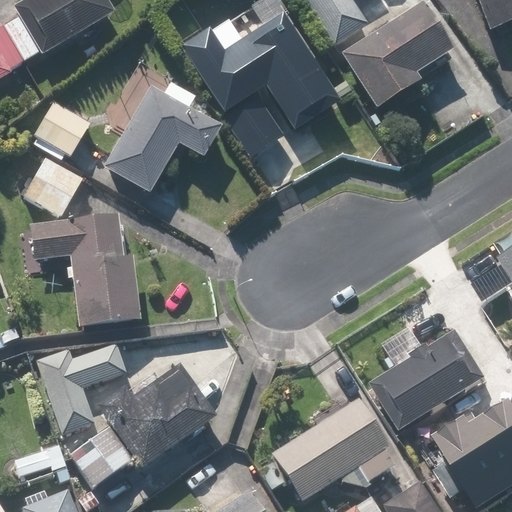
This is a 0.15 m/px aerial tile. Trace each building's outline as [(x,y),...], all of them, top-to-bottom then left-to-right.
[(16,22),(0,32),(22,68),(38,59),(39,61),(110,19),(99,0),(29,0),(10,11),(16,22)] [(295,0),(335,61),(373,36),(351,2),(354,0),(295,0)] [(511,0),(470,0),(484,38),(511,28),(511,0)] [(373,36),(335,61),(372,118),(418,88),(412,79),(445,57),(413,10),(373,36)] [(241,103),(260,90),(291,138),(336,110),(280,21),(235,50),(232,46),(213,59),(241,103)] [(0,85),(8,81),(6,77),(22,68),(0,32),(0,31),(0,85)] [(167,88),(160,102),(145,93),(101,172),(146,198),(173,150),(198,164),(215,133),(185,115),(192,102),(167,88)] [(281,142),(257,102),(221,123),(245,163),(281,142)] [(87,130),(51,106),(26,144),(62,167),(87,130)] [(43,163),(20,201),(58,223),(80,185),(43,163)] [(113,223),(25,231),(28,268),(64,265),(70,333),(136,327),(131,261),(117,262),(113,223)] [(511,256),(496,267),(511,290),(511,256)] [(380,352),(391,372),(363,389),(394,440),(485,385),(454,334),(413,359),(401,339),(380,352)] [(88,428),(78,394),(123,381),(114,348),(69,361),(67,355),(35,364),(56,437),(88,428)] [(92,413),(106,430),(66,461),(90,493),(130,462),(140,474),(209,421),(170,371),(129,402),(120,391),(92,413)] [(297,507),(328,486),(364,488),(394,468),(351,402),(265,458),(270,465),(253,476),(266,495),(282,484),(297,507)] [(470,511),(478,511),(511,490),(511,415),(509,411),(474,433),(468,423),(429,447),(470,511)] [(9,463),(16,483),(60,468),(54,448),(9,463)] [(434,511),(415,482),(376,507),(379,511),(434,511)] [(253,511),(244,497),(219,511),(253,511)] [(27,511),(69,511),(65,499),(27,511)] [(373,511),(367,501),(348,511),(373,511)]
